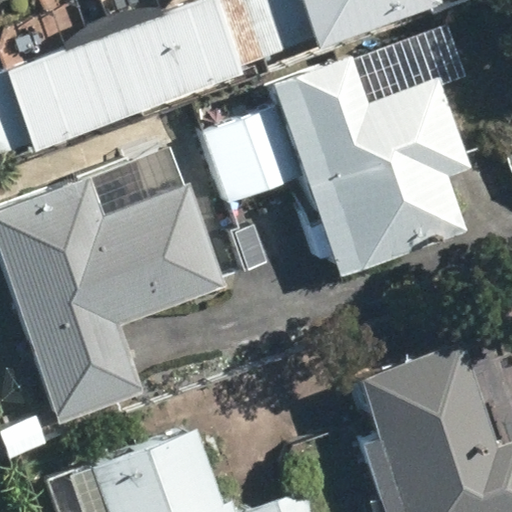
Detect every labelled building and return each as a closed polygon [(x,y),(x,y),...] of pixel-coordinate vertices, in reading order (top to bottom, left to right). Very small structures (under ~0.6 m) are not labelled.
[(425,0),(176,0),(0,63),(0,149),(16,143),(18,149),(231,72),(229,67),(299,41),(301,46),(426,1),(425,0)] [(332,53),(253,81),(261,105),(188,132),(214,204),(288,178),(323,274),(451,228),(432,176),(455,168),(421,76),(350,102),(332,53)] [(73,178),(0,203),(0,292),(46,423),(131,393),(106,324),(213,286),(176,181),(85,213),(73,178)] [(446,339),(338,375),(360,439),(345,444),(368,511),(511,511),(511,459),(504,437),(482,445),(446,339)] [(222,511),(217,498),(207,501),(179,426),(71,466),(87,511),(222,511)] [(306,511),(298,487),(235,510),(235,511),(306,511)]
